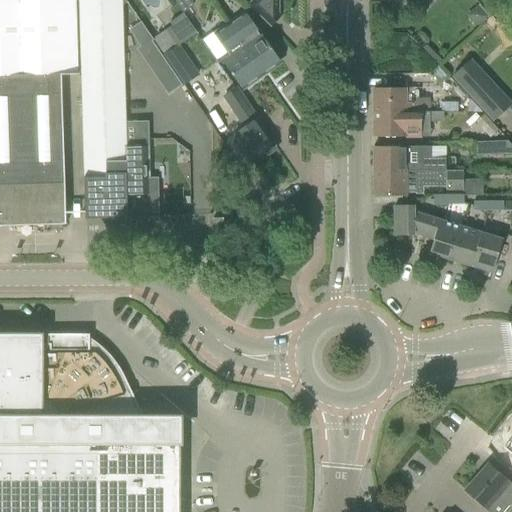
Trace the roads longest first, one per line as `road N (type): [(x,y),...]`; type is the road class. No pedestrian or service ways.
road 1 (tertiary): [(346,262),(347,0)]
road 2 (tertiary): [(237,353),(217,345),(157,290),(0,282)]
